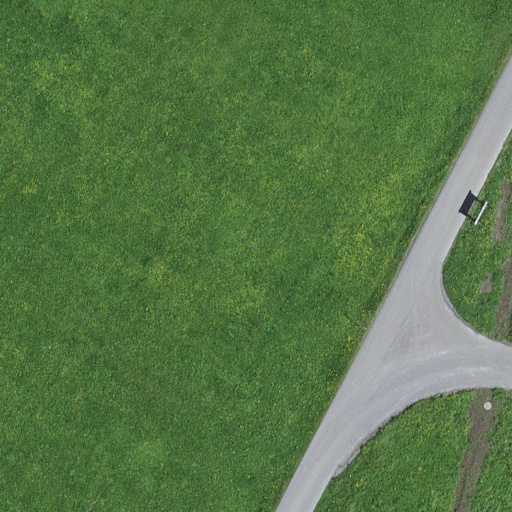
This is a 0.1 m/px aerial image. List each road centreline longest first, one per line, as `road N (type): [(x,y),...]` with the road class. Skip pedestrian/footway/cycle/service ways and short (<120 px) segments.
road 1 (track): [(511,90),(295,511)]
road 2 (track): [(377,352),(511,375)]
